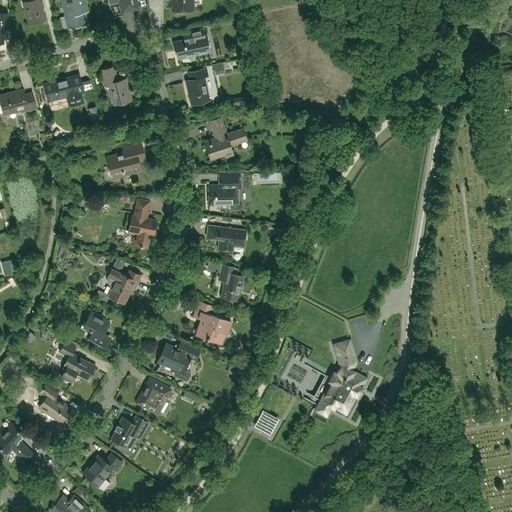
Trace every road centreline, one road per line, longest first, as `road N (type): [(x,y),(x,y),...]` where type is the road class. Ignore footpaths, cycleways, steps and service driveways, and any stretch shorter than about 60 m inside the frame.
road 1 (unclassified): [(0,64),(119,34),(141,39),(183,196),(181,228),(152,311),(100,407),(15,506)]
road 2 (tertiary): [(299,511),(360,446),(398,378),(450,68),(474,0)]
